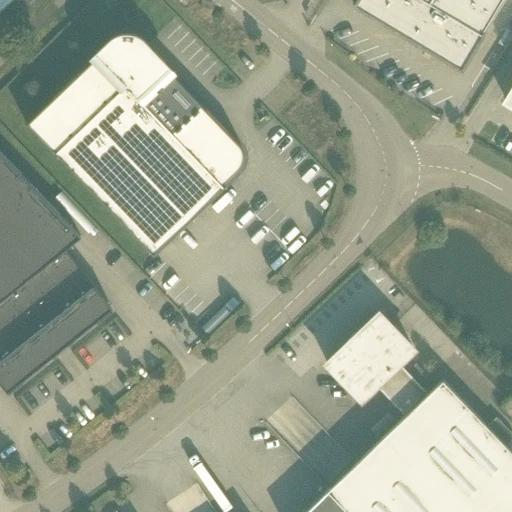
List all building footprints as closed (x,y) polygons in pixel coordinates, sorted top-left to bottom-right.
[(356,0),(354,5),(462,70),(485,32),(481,29),(498,0),(356,0)] [(154,255),(239,174),(240,172),(242,170),(243,167),(244,165),(245,162),(245,160),(245,157),(245,155),(245,152),(244,150),(242,147),(241,145),(239,143),(142,42),(140,40),(138,38),(136,37),(134,36),(131,36),(129,35),(126,35),(123,35),(121,36),(118,37),(116,38),(114,39),(112,41),(27,123),(154,255)] [(0,382),(6,390),(111,306),(65,249),(81,236),(0,152),(0,382)] [(416,347),(400,362),(426,389),(464,353),(417,303),(394,324),(416,347)] [(511,511),(511,451),(443,379),(428,393),(399,363),(414,349),(379,313),(327,363),(362,399),(376,385),(405,415),(327,490),(348,511),(511,511)] [(511,433),(496,417),(488,425),(506,444),(511,438),(511,433)]
